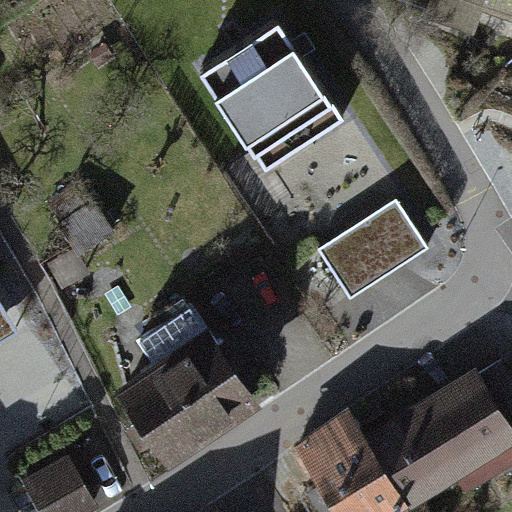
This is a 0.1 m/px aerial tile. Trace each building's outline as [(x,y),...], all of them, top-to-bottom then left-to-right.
[(511,0),(431,0),(425,18),(476,35),(487,8),(511,16),(511,0)] [(283,14),(204,65),(270,167),(349,116),(283,14)] [(48,201),(82,251),(116,228),(82,178),(48,201)] [(431,245),(399,196),(321,246),(353,295),(431,245)] [(0,336),(18,326),(0,297),(0,336)] [(153,357),(118,381),(173,462),(268,399),(213,316),(207,320),(195,301),(140,337),(153,357)] [(353,402),(294,438),(339,511),(400,511),(511,443),(511,368),(504,357),(485,369),(481,362),(371,430),(353,402)] [(72,451),(25,478),(45,511),(87,511),(102,504),(72,451)]
